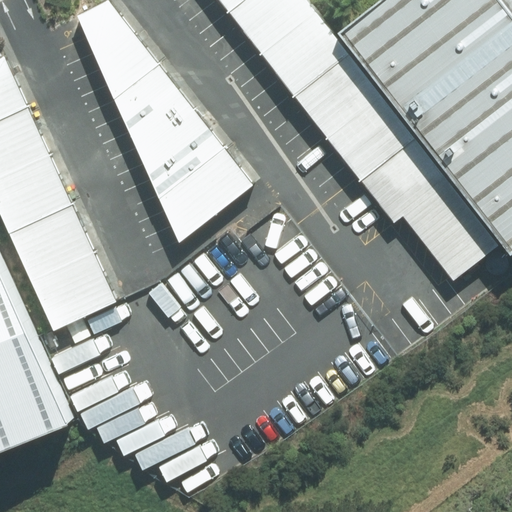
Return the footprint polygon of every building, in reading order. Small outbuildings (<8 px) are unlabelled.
[(497,245),(307,0),(215,0),(398,225),(407,217),(457,277),(497,245)] [(511,0),(392,0),(349,34),(511,242),(511,0)] [(116,5),(77,25),(183,245),(258,188),(116,5)] [(11,58),(0,62),(0,210),(57,337),(123,308),(11,58)] [(0,437),(52,416),(0,287),(0,437)]
